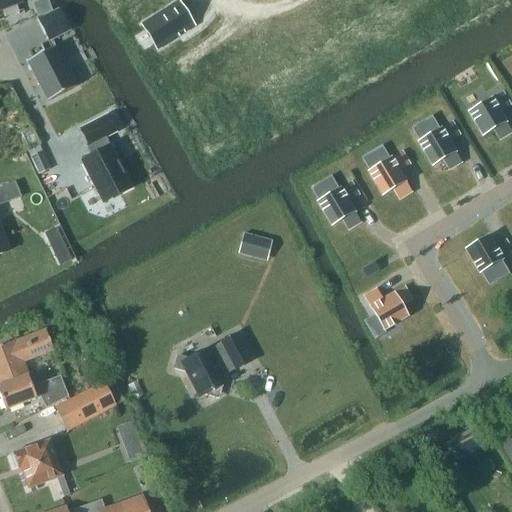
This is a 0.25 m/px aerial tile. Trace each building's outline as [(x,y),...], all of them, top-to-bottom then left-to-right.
[(0,0),(0,11),(21,3),(19,0),(0,0)] [(45,3),(33,7),(37,19),(49,14),(45,3)] [(178,3),(141,26),(157,51),(178,37),(177,35),(182,31),(184,34),(193,28),(178,3)] [(58,10),(37,21),(48,43),(69,32),(58,10)] [(55,47),(26,63),(46,103),(76,88),(55,47)] [(499,141),(511,134),(498,113),(509,106),(502,94),(468,113),(482,137),(492,131),(499,141)] [(94,155),(81,162),(101,204),(131,190),(111,148),(106,139),(117,134),(108,116),(81,129),(89,147),(90,146),(94,155)] [(430,167),(441,161),(447,171),(460,164),(448,143),(459,136),(451,123),(417,143),(430,167)] [(39,175),(49,170),(41,152),(31,157),(39,175)] [(409,166),(401,153),(367,174),(381,197),(392,190),(398,201),(411,193),(398,172),(409,166)] [(0,204),(19,197),(14,184),(0,188),(0,204)] [(350,184),(316,204),(330,227),(341,221),(347,232),(360,224),(347,203),(358,196),(350,184)] [(0,254),(8,251),(0,229),(0,254)] [(55,229),(44,234),(49,245),(60,240),(55,229)] [(243,234),(237,254),(266,262),(272,241),(243,234)] [(464,251),(478,274),(511,253),(505,241),(494,248),(488,237),(464,251)] [(372,263),(361,269),(366,278),(377,272),(372,263)] [(382,301),(376,290),(363,298),(383,332),(406,318),(400,307),(411,301),(403,288),(382,301)] [(52,351),(45,331),(14,343),(14,342),(0,347),(0,399),(5,412),(39,398),(45,410),(67,398),(59,377),(36,386),(31,375),(27,376),(22,363),(52,351)] [(251,363),(236,334),(219,343),(219,345),(210,349),(209,349),(188,359),(176,356),(172,370),(184,374),(198,400),(205,397),(218,401),(222,388),(228,385),(224,375),(233,371),(234,372),(251,363)] [(133,401),(143,397),(137,383),(127,387),(133,401)] [(66,433),(114,407),(102,384),(55,409),(66,433)] [(62,477),(49,441),(12,454),(13,456),(11,460),(13,467),(17,468),(17,470),(19,469),(27,490),(62,477)] [(140,480),(152,474),(148,463),(135,469),(140,480)] [(66,511),(65,509),(56,511),(146,511),(141,497),(103,511),(100,502),(73,511),(66,511)]
